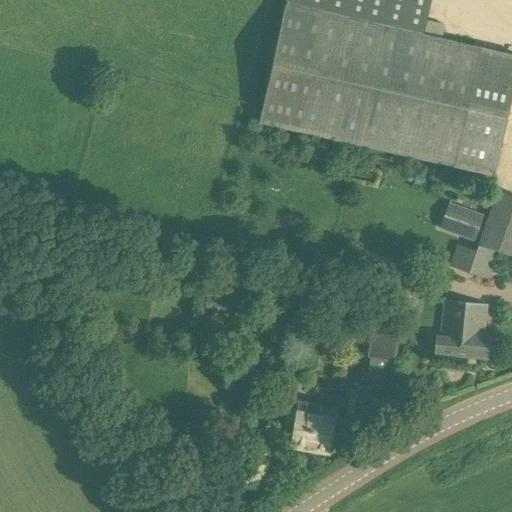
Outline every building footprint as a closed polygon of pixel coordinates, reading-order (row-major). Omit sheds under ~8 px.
[(511,54),(287,3),(260,123),(496,177),(511,106),(511,54)] [(511,257),(511,196),(496,191),(477,244),(511,257)] [(474,242),(483,216),(450,205),(440,231),(474,242)] [(494,258),(470,250),(463,271),(487,279),(494,258)] [(485,359),(487,336),(482,335),(485,305),(443,301),(439,336),(435,336),(434,354),(485,359)] [(393,361),(397,336),(371,332),(367,357),(393,361)] [(363,420),(368,387),(346,383),(343,399),(347,400),(344,416),(363,420)] [(300,403),(298,410),(286,408),(283,427),(295,429),(292,447),(326,452),(333,408),(300,403)] [(167,457),(158,431),(148,434),(124,443),(133,470),(166,458),(167,457)]
